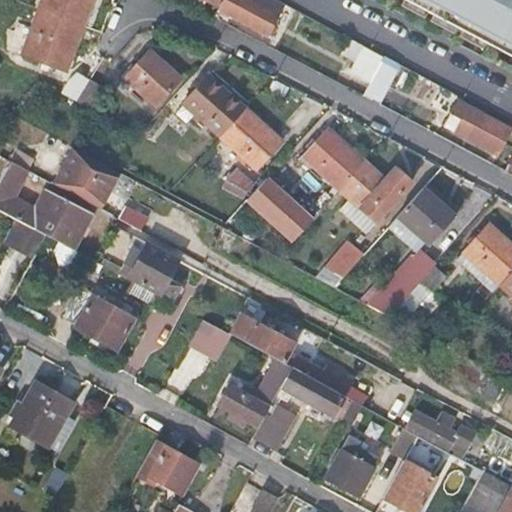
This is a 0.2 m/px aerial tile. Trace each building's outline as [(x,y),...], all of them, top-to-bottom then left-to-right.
[(42,0),(41,7),(84,22),(91,0),(42,0)] [(223,0),(220,6),(219,9),(269,34),(272,29),(269,27),(282,3),(276,0),(223,0)] [(511,47),(511,0),(404,0),(496,49),(500,41),(511,47)] [(68,70),(85,22),(84,22),(41,7),(24,54),(68,70)] [(511,47),(500,41),(496,49),(511,56),(511,47)] [(385,57),(376,53),(365,47),(352,72),(371,82),(385,57)] [(182,79),(150,51),(125,79),(157,107),(182,79)] [(364,97),(378,105),(399,65),(385,57),(371,82),(364,97)] [(79,103),(92,80),(79,73),(70,81),(63,94),(79,103)] [(106,84),(93,78),(92,80),(79,103),(93,110),(106,84)] [(224,138),(247,110),(210,78),(187,105),(199,115),(224,138)] [(498,157),(511,130),(455,100),(441,127),(498,157)] [(199,115),(187,105),(179,115),(190,125),(199,115)] [(285,142),(247,110),(224,138),(261,169),(285,142)] [(341,189),(366,160),(329,129),(304,156),(341,189)] [(224,138),(216,147),(242,170),(253,179),(261,169),(224,138)] [(122,172),(114,168),(78,149),(59,185),(103,208),(122,172)] [(10,166),(28,175),(31,170),(13,160),(10,166)] [(388,180),(366,160),(341,189),(352,199),(364,208),(354,220),(369,234),(413,182),(397,169),(388,180)] [(0,201),(0,208),(49,235),(76,250),(94,213),(49,190),(39,207),(18,195),(28,175),(10,166),(1,184),(7,188),(0,201)] [(242,170),(230,182),(249,193),(258,182),(253,179),(242,170)] [(269,177),(247,201),(292,244),(314,220),(269,177)] [(456,214),(424,187),(400,215),(432,243),(456,214)] [(343,210),(354,220),(364,208),(352,199),(343,210)] [(502,284),(511,272),(511,243),(491,225),(467,253),(502,284)] [(354,239),(348,246),(367,255),(370,252),(354,239)] [(172,282),(183,261),(152,243),(145,254),(136,248),(126,266),(136,272),(131,280),(162,296),(158,304),(174,312),(186,290),(172,282)] [(367,255),(348,246),(331,265),(347,279),(367,255)] [(421,284),(437,266),(423,255),(405,275),(421,284)] [(449,277),(437,266),(421,284),(436,291),(449,277)] [(511,272),(502,284),(511,292),(511,272)] [(402,307),(421,284),(405,275),(385,298),(402,307)] [(81,291),(64,319),(117,351),(140,313),(135,310),(131,317),(81,291)] [(301,345),(246,314),(233,336),(280,361),(295,370),(298,365),(350,393),(357,379),(331,364),(327,369),(296,352),(301,345)] [(186,345),(203,354),(218,327),(201,318),(186,345)] [(218,327),(203,354),(212,359),(228,332),(218,327)] [(247,420),(259,427),(295,370),(280,361),(260,393),(258,398),(251,394),(233,384),(221,405),(232,411),(229,417),(244,425),(247,420)] [(353,395),(350,393),(298,365),(295,370),(259,427),(254,436),(276,448),(296,411),(279,402),(283,395),(287,397),(292,388),(342,415),(353,395)] [(497,400),(509,378),(497,371),(486,393),(497,400)] [(68,413),(74,401),(36,379),(23,402),(18,400),(10,412),(16,415),(11,422),(58,450),(76,418),(68,413)] [(353,395),(342,415),(352,421),(363,400),(353,395)] [(443,423),(422,411),(413,428),(418,431),(428,436),(430,434),(471,457),(482,435),(468,427),(464,435),(457,431),(463,418),(450,410),(443,423)] [(418,431),(413,428),(403,422),(390,447),(404,455),(418,431)] [(350,434),(348,438),(365,446),(368,443),(350,434)] [(365,446),(348,438),(327,476),(358,492),(380,454),(365,446)] [(482,466),(474,462),(434,440),(429,449),(477,475),(482,466)] [(150,482),(152,478),(178,491),(183,494),(199,465),(193,462),(154,441),(136,475),(150,482)] [(486,459),(478,455),(474,462),(482,466),(486,459)] [(403,458),(382,494),(400,504),(397,509),(403,511),(414,511),(415,511),(414,511),(417,511),(441,470),(433,466),(430,473),(403,458)] [(496,465),(486,459),(482,466),(493,472),(496,465)] [(477,475),(466,497),(478,504),(487,487),(495,474),(493,472),(482,466),(477,475)] [(511,500),(511,497),(511,482),(495,474),(487,487),(511,500)] [(482,511),(503,511),(511,500),(487,487),(478,504),(485,507),(482,511)] [(267,511),(276,497),(263,490),(250,511),(267,511)] [(466,497),(459,511),(461,511),(482,511),(485,507),(478,504),(466,497)] [(511,511),(511,497),(511,500),(503,511),(511,511)]
